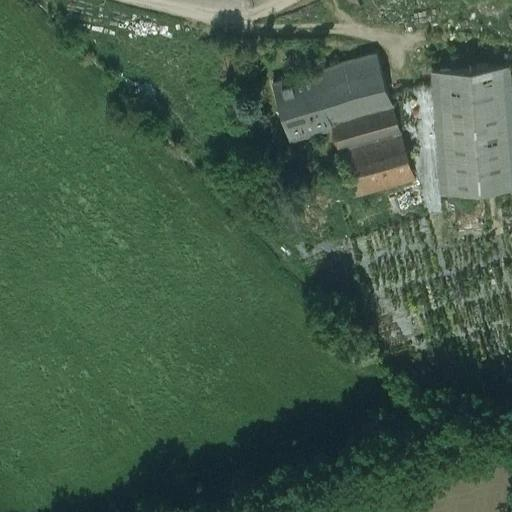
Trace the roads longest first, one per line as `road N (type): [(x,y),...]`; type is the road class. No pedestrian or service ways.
road 1 (track): [(511,55),(468,44),(258,28),(237,19)]
road 2 (unclassified): [(511,429),(425,447),(276,511)]
